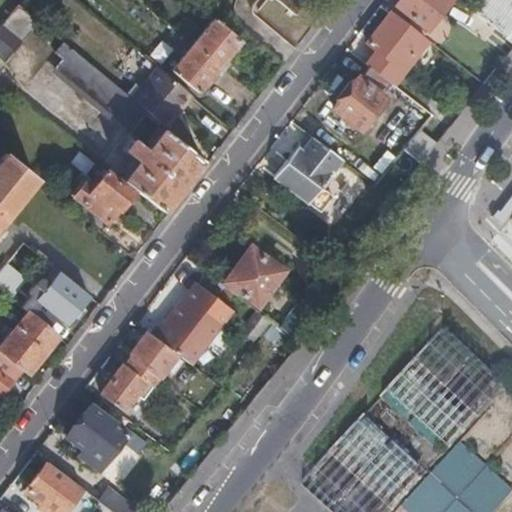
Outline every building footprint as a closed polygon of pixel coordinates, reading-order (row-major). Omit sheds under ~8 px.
[(276,0),(293,13),(304,0),(276,0)] [(425,30),(448,0),(398,0),(394,6),(425,30)] [(488,24),(497,31),(511,42),(511,3),(508,0),(475,0),(469,9),(488,24)] [(0,22),(0,60),(1,62),(35,20),(16,4),(0,22)] [(367,66),(385,80),(391,85),(416,52),(421,55),(426,49),(424,41),(425,40),(387,12),(364,41),(375,50),(364,64),(367,66)] [(191,44),(218,67),(240,40),(212,17),(191,44)] [(478,36),(487,43),(497,31),(488,24),(478,36)] [(126,129),(143,109),(127,96),(60,41),(52,52),(60,58),(52,68),(126,129)] [(169,70),(197,94),(218,67),(191,44),(169,70)] [(143,109),(163,126),(188,95),(153,66),(127,96),(143,109)] [(331,108),(358,129),(383,97),(376,92),(385,80),(367,66),(357,77),(356,76),(331,108)] [(119,176),(160,210),(199,160),(159,128),(147,142),(148,143),(143,148),(129,137),(123,132),(110,147),(121,157),(125,152),(134,159),(130,165),(129,164),(119,176)] [(271,174),(306,202),(340,159),(310,135),(299,149),(293,144),(271,174)] [(0,215),(32,176),(1,151),(0,152),(0,215)] [(94,213),(104,221),(112,211),(114,212),(117,209),(118,210),(130,195),(128,194),(131,191),(102,168),(88,185),(81,180),(70,194),(81,203),(82,202),(95,212),(94,213)] [(15,248),(35,264),(41,257),(21,241),(15,248)] [(223,280),(255,303),(281,270),(249,245),(223,280)] [(33,297),(65,323),(87,295),(56,270),(33,297)] [(0,292),(10,280),(0,271),(0,292)] [(149,334),(174,353),(187,363),(228,309),(195,283),(162,325),(158,322),(149,334)] [(277,327),(297,341),(315,319),(294,305),(277,327)] [(252,344),(270,321),(253,309),(235,332),(252,344)] [(0,353),(14,365),(24,373),(55,335),(26,311),(0,342),(0,353)] [(126,356),(153,377),(155,378),(174,353),(149,334),(144,330),(125,355),(126,356)] [(5,376),(14,365),(0,353),(0,392),(10,379),(5,376)] [(99,393),(121,409),(142,381),(147,384),(153,377),(126,356),(121,364),(120,364),(99,393)] [(76,455),(97,470),(126,434),(88,405),(64,436),(81,449),(76,455)] [(36,507),(42,511),(62,511),(81,489),(45,462),(22,490),(39,504),(36,507)] [(111,511),(129,511),(103,492),(96,501),(111,511)]
